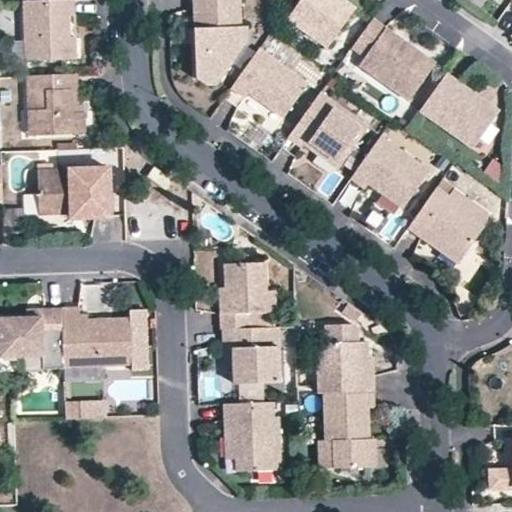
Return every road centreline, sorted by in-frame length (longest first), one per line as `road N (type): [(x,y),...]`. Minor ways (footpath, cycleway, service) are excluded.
road 1 (residential): [(432,346),(406,300),(158,119),(138,88),(133,0)]
road 2 (residential): [(234,511),(199,494),(187,473),(174,300),(157,270),(125,255),(0,260)]
road 3 (residential): [(435,506),(432,346)]
road 4 (residential): [(435,506),(298,511)]
